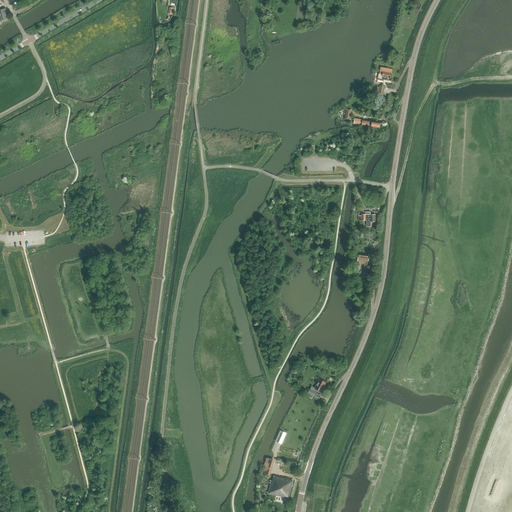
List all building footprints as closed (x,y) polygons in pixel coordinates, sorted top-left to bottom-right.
[(392,69),(381,67),(379,74),(377,82),(383,83),(383,80),(387,80),(388,78),(390,78),(392,69)] [(380,127),(381,122),(355,118),(354,124),(380,127)] [(362,216),(359,216),(359,220),(362,220),(367,220),(367,226),(371,226),(371,221),(375,221),(375,214),(370,214),(370,212),(366,212),(366,214),(362,214),(362,216)] [(363,273),(371,274),(372,266),(368,266),(368,261),(369,261),(369,255),(358,254),(357,263),(364,264),(363,273)] [(323,389),(322,389),(326,382),(320,379),(315,388),(312,386),(310,389),(308,392),(315,396),(317,392),(316,392),(318,389),(322,391),(323,389)] [(280,431),(276,441),(281,444),(286,434),(280,431)] [(266,457),(262,473),(268,475),(273,459),(266,457)] [(273,481),(272,480),(269,493),(288,498),(293,480),(274,476),(273,481)]
